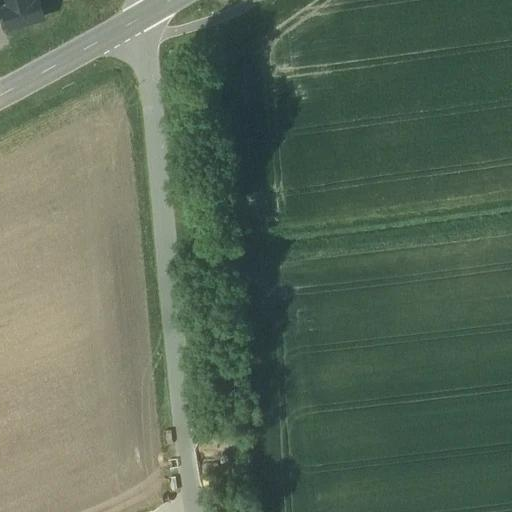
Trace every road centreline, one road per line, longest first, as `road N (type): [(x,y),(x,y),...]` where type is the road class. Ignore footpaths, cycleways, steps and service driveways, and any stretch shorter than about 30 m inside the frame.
road 1 (unclassified): [(141,15),(190,511)]
road 2 (tertiary): [(141,15),(0,95)]
